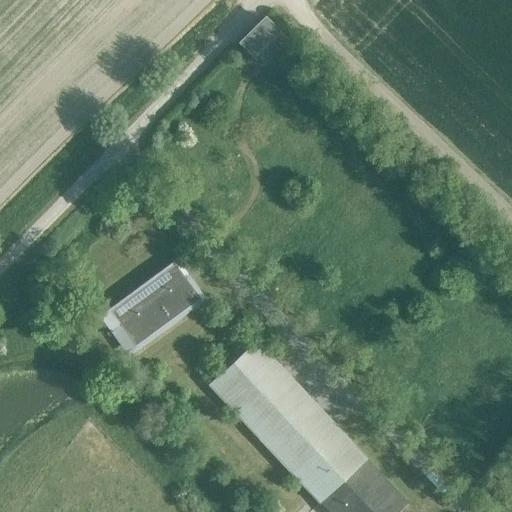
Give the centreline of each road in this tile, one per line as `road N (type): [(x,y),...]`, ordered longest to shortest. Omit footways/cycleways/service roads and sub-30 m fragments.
road 1 (unclassified): [(0,262),(262,0)]
road 2 (unclassified): [(511,224),(280,0)]
